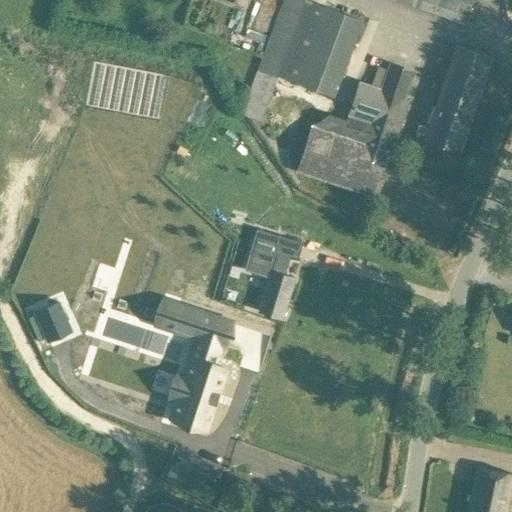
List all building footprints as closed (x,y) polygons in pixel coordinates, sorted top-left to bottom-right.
[(245,104),(241,113),(260,120),(277,77),(277,75),(281,76),(334,96),(362,21),(305,0),(283,0),(263,56),(245,104)] [(470,0),(400,0),(463,21),(470,0)] [(492,57),(456,45),(423,140),(459,152),(492,57)] [(326,117),(312,126),(391,152),(391,150),(408,98),(360,82),(353,101),(346,123),(326,117)] [(312,126),(297,172),(376,197),(391,152),(312,126)] [(60,203),(36,229),(115,301),(139,275),(60,203)] [(258,230),(246,269),(269,276),(259,310),(282,317),(294,279),(283,275),(288,257),(272,252),(277,236),(258,230)] [(277,236),(272,252),(288,257),(297,260),(298,256),(301,247),(303,243),(277,235),(277,236)] [(36,278),(20,296),(43,316),(59,299),(36,278)] [(179,305),(171,329),(195,337),(188,359),(190,360),(185,376),(176,401),(171,417),(205,429),(224,370),(213,366),(227,322),(227,321),(179,305)] [(505,511),(511,480),(511,474),(496,472),(477,468),(467,511),(505,511)]
